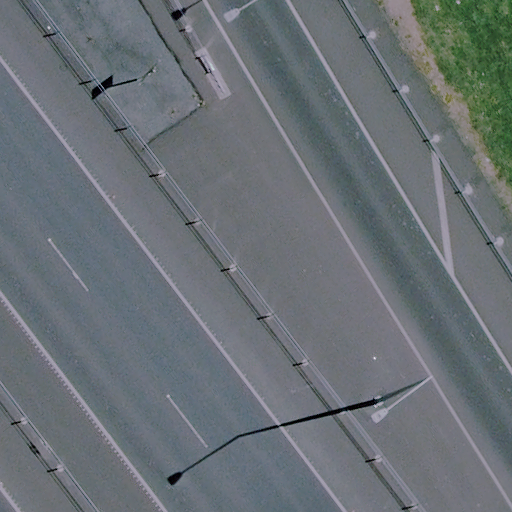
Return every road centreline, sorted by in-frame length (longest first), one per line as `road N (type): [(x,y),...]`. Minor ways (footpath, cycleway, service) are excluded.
road 1 (motorway): [(248,0),(511,433)]
road 2 (motorway): [(0,176),(258,511)]
